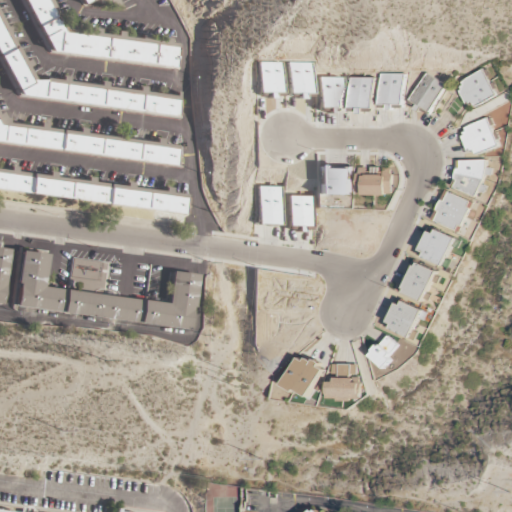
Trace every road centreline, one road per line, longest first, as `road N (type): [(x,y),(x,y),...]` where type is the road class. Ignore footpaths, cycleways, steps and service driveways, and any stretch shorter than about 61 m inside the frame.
road 1 (residential): [(0,220),(374,272)]
road 2 (residential): [(279,137),(393,140),(420,168),(347,314)]
